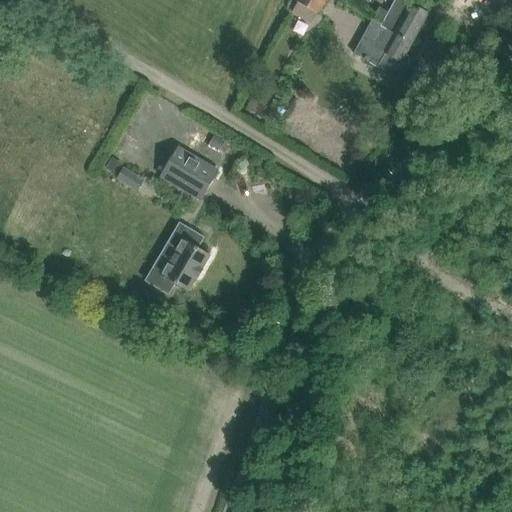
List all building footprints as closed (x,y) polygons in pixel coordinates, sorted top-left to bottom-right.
[(327,0),(296,0),(319,13),(327,0)] [(385,9),(380,19),(395,27),(400,19),(417,29),(426,13),(403,0),(393,0),(388,11),(385,9)] [(362,35),(352,53),(402,80),(403,81),(415,59),(414,58),(413,61),(403,55),(410,42),(411,42),(378,24),(370,20),(362,35)] [(262,79),(254,94),(267,102),(275,87),(262,79)] [(251,99),(246,108),(254,112),(259,103),(251,99)] [(214,136),(208,146),(218,152),(224,141),(214,136)] [(218,170),(177,146),(160,176),(200,200),(218,170)] [(113,157),(106,168),(117,174),(123,163),(113,157)] [(137,190),(143,179),(124,166),(117,177),(137,190)] [(210,254),(198,247),(204,237),(184,225),(177,236),(184,240),(164,274),(155,269),(148,281),(168,293),(174,282),(188,290),(196,276),(198,277),(203,268),(202,268),(210,254)] [(475,239),(511,256),(511,238),(482,225),(475,239)] [(389,284),(410,295),(420,276),(399,265),(389,284)] [(430,282),(403,331),(421,341),(447,291),(430,282)] [(444,327),(434,348),(466,364),(491,314),(454,295),(447,308),(456,313),(448,329),(444,327)] [(511,325),(508,324),(502,340),(493,336),(481,368),(501,376),(511,347),(511,325)] [(358,382),(380,392),(397,354),(375,345),(358,382)] [(215,433),(230,384),(183,369),(175,394),(171,392),(163,416),(215,433)] [(468,431),(482,402),(471,397),(457,426),(468,431)] [(55,403),(46,420),(190,495),(198,479),(55,403)] [(119,412),(118,425),(138,426),(138,413),(119,412)] [(388,497),(416,442),(367,417),(342,466),(346,468),(340,481),(357,489),(360,483),(388,497)] [(211,442),(152,422),(145,442),(204,462),(211,442)] [(11,458),(5,471),(94,511),(101,511),(103,510),(106,511),(111,511),(114,506),(11,458)] [(426,511),(444,511),(458,487),(444,479),(426,511)] [(384,511),(382,511),(380,511),(371,511),(347,501),(342,511),(384,511)] [(501,511),(485,502),(479,511),(501,511)]
